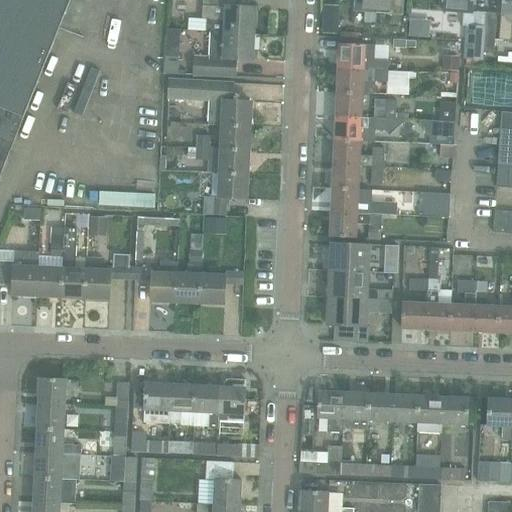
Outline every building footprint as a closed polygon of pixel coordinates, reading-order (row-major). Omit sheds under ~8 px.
[(0,0),(0,174),(58,28),(68,1),(66,0),(0,0)] [(206,32),(211,33),(254,35),(256,8),(234,7),(234,0),(202,0),(202,20),(207,20),(206,32)] [(402,16),(402,10),(403,0),(354,0),(354,12),(402,16)] [(472,13),(472,6),(472,0),(442,0),(441,12),(463,14),(462,26),(467,27),(464,60),(466,60),(481,61),(482,51),(485,14),(472,13)] [(509,41),(510,21),(511,21),(511,0),(500,0),(497,40),(509,41)] [(485,14),(482,51),(494,53),(497,15),(485,14)] [(405,41),(412,42),(413,19),(406,18),(405,41)] [(321,20),(321,34),(336,35),(337,21),(321,20)] [(442,40),(455,41),(456,29),(443,28),(442,40)] [(253,61),(254,35),(211,33),(210,58),(194,57),(193,76),(230,78),(231,60),(253,61)] [(375,45),(338,43),(337,68),(388,70),(389,60),(375,59),(375,45)] [(442,57),(442,71),(458,71),(458,58),(442,57)] [(363,94),(375,95),(375,82),(387,82),(387,87),(409,88),(409,74),(388,73),(388,70),(337,68),(336,92),(363,93),(363,94)] [(511,69),(489,68),(488,97),(511,98),(511,69)] [(450,72),(450,82),(458,82),(458,72),(450,72)] [(208,126),(226,127),(226,125),(249,126),(251,102),(231,101),(232,83),(169,79),(168,100),(209,103),(208,126)] [(362,117),(363,94),(363,93),(336,92),(335,116),(362,117)] [(407,121),(407,115),(397,114),(397,101),(375,100),(374,119),(386,120),(407,121)] [(440,102),(439,121),(455,122),(456,103),(440,102)] [(361,141),(362,117),(335,116),(334,140),(361,141)] [(431,121),(431,135),(455,136),(455,123),(455,122),(439,121),(431,121)] [(225,149),(248,150),(249,126),(226,125),(226,127),(225,149)] [(511,128),(502,127),(499,163),(511,164),(511,128)] [(197,136),(197,148),(210,148),(211,137),(197,136)] [(361,141),(334,140),(333,164),(384,166),(385,149),(372,149),(372,157),(360,156),(361,141)] [(441,145),(440,158),(453,159),(454,146),(441,145)] [(405,147),(405,159),(419,160),(419,147),(405,147)] [(248,150),(225,149),(225,150),(210,149),(210,148),(197,148),(196,161),(207,162),(207,173),(224,174),(224,173),(247,174),(248,150)] [(332,188),(359,189),(360,167),(371,167),(371,186),(383,186),(384,166),(333,164),(332,188)] [(498,165),(496,187),(508,188),(510,166),(498,165)] [(438,171),(437,182),(449,182),(450,171),(438,171)] [(204,197),(204,215),(225,216),(226,198),(245,199),(247,174),(224,173),(224,174),(222,197),(215,197),(214,198),(204,197)] [(116,183),(115,197),(170,200),(171,185),(116,183)] [(330,212),(381,214),(382,197),(370,196),(370,204),(358,203),(359,189),(332,188),(330,212)] [(420,193),(418,216),(449,217),(450,195),(420,193)] [(41,210),(25,209),(25,221),(41,222),(41,210)] [(495,211),(493,233),(504,234),(506,212),(495,211)] [(329,236),(356,238),(357,225),(369,226),(369,233),(381,234),(381,214),(330,212),(329,236)] [(90,217),(89,237),(105,237),(106,218),(90,217)] [(138,218),(136,261),(143,261),(145,226),(180,228),(180,220),(138,218)] [(206,218),(205,231),(225,232),(226,219),(206,218)] [(52,228),(50,258),(63,258),(64,228),(52,228)] [(64,228),(63,258),(62,264),(61,297),(85,298),(87,258),(76,258),(77,229),(64,228)] [(370,244),(329,243),(327,271),(369,273),(370,244)] [(398,260),(398,246),(390,246),(389,260),(398,260)] [(445,267),(461,268),(462,249),(446,248),(445,267)] [(451,330),(452,304),(438,304),(439,293),(440,293),(441,281),(438,281),(439,250),(430,249),(429,280),(428,292),(428,303),(426,329),(451,330)] [(175,302),(201,303),(202,276),(203,251),(190,250),(190,264),(188,264),(188,275),(177,275),(175,302)] [(11,295),(36,296),(37,268),(38,253),(14,252),(13,262),(0,261),(0,283),(11,284),(11,295)] [(87,258),(85,298),(109,299),(109,279),(127,280),(128,267),(129,267),(130,256),(114,255),(113,266),(110,266),(110,271),(103,271),(103,259),(87,258)] [(150,301),(175,302),(177,275),(178,263),(161,262),(160,274),(152,274),(152,268),(134,267),(133,281),(151,281),(150,301)] [(37,268),(36,296),(61,297),(62,264),(50,263),(50,269),(37,268)] [(385,264),(384,273),(397,274),(398,265),(385,264)] [(327,271),(326,299),(367,300),(368,298),(391,299),(392,291),(368,290),(369,273),(327,271)] [(202,276),(201,303),(224,304),(225,284),(242,285),(243,272),(225,272),(224,276),(202,276)] [(428,292),(429,280),(408,279),(407,291),(428,292)] [(452,304),(451,330),(474,331),(476,282),(458,282),(458,293),(465,294),(465,305),(452,304)] [(476,282),(474,331),(497,332),(498,306),(485,306),(486,295),(494,295),(495,283),(476,282)] [(511,286),(511,307),(498,306),(497,332),(511,332),(511,286)] [(390,328),(391,308),(391,299),(368,298),(367,300),(326,299),(325,325),(366,327),(367,312),(378,312),(378,327),(390,328)] [(426,329),(428,303),(402,302),(400,327),(426,329)] [(38,404),(64,405),(66,380),(40,379),(38,404)] [(116,383),(115,399),(106,398),(106,407),(115,408),(126,408),(126,403),(127,384),(116,383)] [(169,425),(170,411),(171,411),(172,386),(145,384),(144,409),(144,424),(169,425)] [(197,387),(172,386),(171,411),(170,424),(182,424),(182,411),(195,412),(197,387)] [(195,412),(194,427),(209,428),(209,429),(219,430),(219,422),(219,413),(220,413),(221,388),(197,387),(195,412)] [(221,388),(220,413),(219,413),(219,422),(243,423),(245,389),(221,388)] [(342,434),(344,393),(318,392),(317,418),(328,418),(328,433),(342,434)] [(344,393),(342,434),(343,434),(343,429),(366,430),(368,394),(344,393)] [(368,394),(366,430),(367,431),(368,420),(392,421),(393,395),(368,394)] [(392,421),(417,422),(418,396),(393,395),(392,421)] [(418,396),(417,422),(441,423),(442,397),(418,396)] [(442,397),(441,423),(467,424),(468,398),(442,397)] [(487,425),(511,426),(511,400),(488,399),(487,425)] [(37,428),(63,430),(64,405),(38,404),(37,428)] [(115,433),(126,433),(126,408),(115,408),(115,433)] [(36,453),(62,455),(81,456),(81,446),(62,445),(63,430),(37,428),(36,453)] [(114,458),(123,458),(125,459),(125,457),(126,433),(115,433),(114,458)] [(132,450),(152,452),(168,453),(169,441),(147,440),(147,434),(132,433),(132,450)] [(392,463),(400,464),(401,439),(393,438),(392,463)] [(168,453),(193,454),(193,442),(169,441),(168,453)] [(193,454),(218,455),(219,444),(193,442),(193,454)] [(242,456),(242,445),(219,444),(218,455),(242,456)] [(316,462),(315,473),(340,475),(341,463),(341,448),(327,447),(326,462),(316,462)] [(35,478),(61,479),(62,455),(36,453),(35,478)] [(123,483),(135,484),(137,457),(125,457),(125,459),(123,458),(114,458),(112,458),(112,482),(123,483)] [(143,459),(142,475),(141,501),(152,502),(154,460),(143,459)] [(232,479),(233,462),(206,461),(205,479),(215,480),(214,504),(239,505),(240,480),(232,479)] [(476,481),(510,483),(511,463),(477,461),(476,481)] [(340,475),(365,476),(365,464),(341,463),(340,475)] [(365,476),(390,477),(391,466),(365,464),(365,476)] [(390,477),(414,479),(415,467),(391,466),(390,477)] [(414,479),(439,480),(439,469),(415,467),(414,479)] [(439,480),(465,482),(465,470),(439,469),(439,480)] [(33,503),(59,504),(61,479),(35,478),(33,503)] [(344,493),(343,511),(356,511),(357,504),(364,505),(364,496),(364,482),(341,481),(340,493),(344,493)] [(121,508),(134,508),(135,484),(123,483),(121,508)] [(440,497),(440,485),(418,484),(418,485),(418,496),(440,497)] [(327,511),(329,491),(322,491),(302,490),(301,511),(327,511)] [(439,508),(440,497),(418,496),(417,507),(439,508)] [(151,511),(152,502),(141,501),(139,511),(151,511)] [(508,511),(509,503),(487,502),(486,511),(508,511)] [(58,511),(59,504),(33,503),(32,511),(58,511)]
